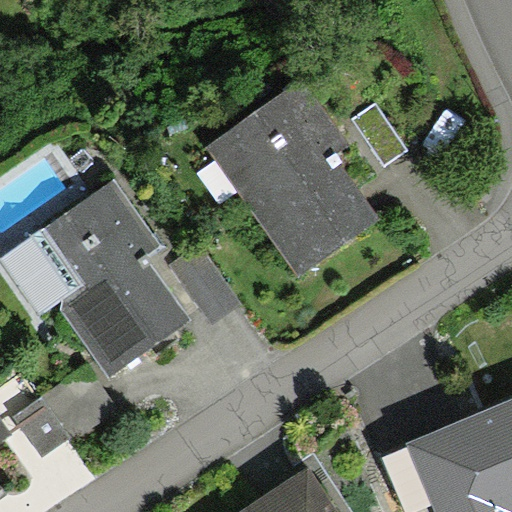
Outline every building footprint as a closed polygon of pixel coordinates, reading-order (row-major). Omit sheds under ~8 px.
[(204,125),(291,265),(365,219),(315,140),(332,129),(294,69),(204,125)] [(353,114),(383,161),(403,148),(373,101),(353,114)] [(56,292),(110,370),(176,325),(127,254),(150,238),(108,177),(40,223),(78,277),(56,292)] [(173,254),(207,311),(230,297),(197,240),(173,254)] [(58,425),(97,402),(77,368),(37,391),(58,425)] [(511,396),(405,436),(433,511),(447,511),(511,488),(511,396)] [(318,511),(298,475),(229,511),(318,511)]
